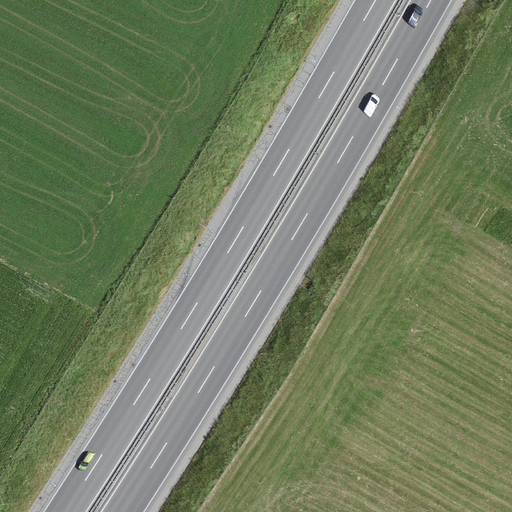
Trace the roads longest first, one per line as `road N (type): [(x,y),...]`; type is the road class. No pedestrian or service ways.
road 1 (motorway): [(373,0),(62,511)]
road 2 (motorway): [(119,511),(429,0)]
